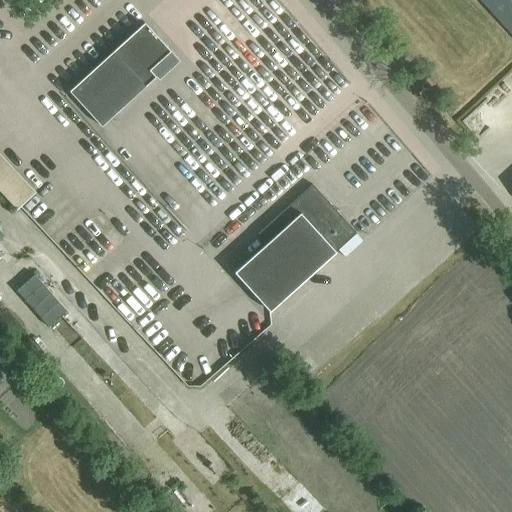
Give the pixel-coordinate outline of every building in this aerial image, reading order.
[(511,0),(482,0),(511,31),(511,0)] [(144,23),(69,91),(102,126),(157,76),(150,68),(169,51),(144,23)] [(251,134),(337,67),(323,49),(321,50),(312,39),(291,56),(302,71),(281,87),(272,75),(266,80),(279,96),(263,108),(243,124),(251,134)] [(317,142),(333,130),(323,117),(307,130),(317,142)] [(270,311),(335,252),(356,233),(313,184),(257,234),(266,244),(235,272),(270,311)] [(165,278),(170,263),(155,258),(149,273),(165,278)] [(35,275),(17,290),(48,326),(66,311),(35,275)] [(316,511),(248,435),(232,450),(285,511),(316,511)]
